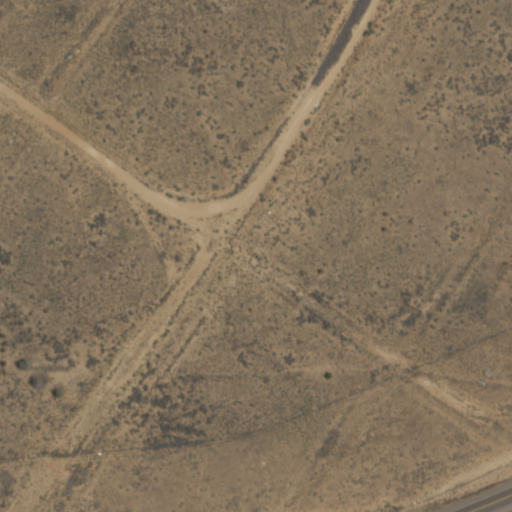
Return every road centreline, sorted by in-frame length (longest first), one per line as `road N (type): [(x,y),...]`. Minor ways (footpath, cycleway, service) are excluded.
road 1 (track): [(223,221),(382,0)]
road 2 (track): [(223,221),(0,87)]
